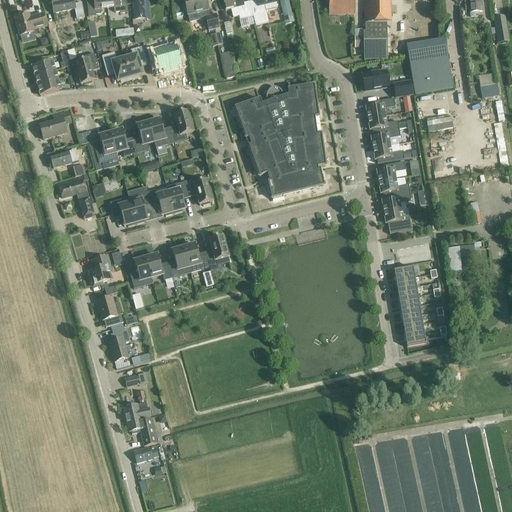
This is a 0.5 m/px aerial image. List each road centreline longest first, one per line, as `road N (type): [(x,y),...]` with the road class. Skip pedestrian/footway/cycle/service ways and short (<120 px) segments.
road 1 (residential): [(24,108),(56,99),(197,101),(228,215)]
road 2 (residential): [(101,376),(24,108)]
road 3 (residential): [(361,199),(343,78),(311,61),(304,0)]
road 4 (residential): [(390,367),(361,199)]
road 5 (unknown): [(443,0),(466,160)]
road 6 (unclassified): [(139,511),(101,376)]
road 7 (residential): [(228,215),(247,226),(361,199)]
